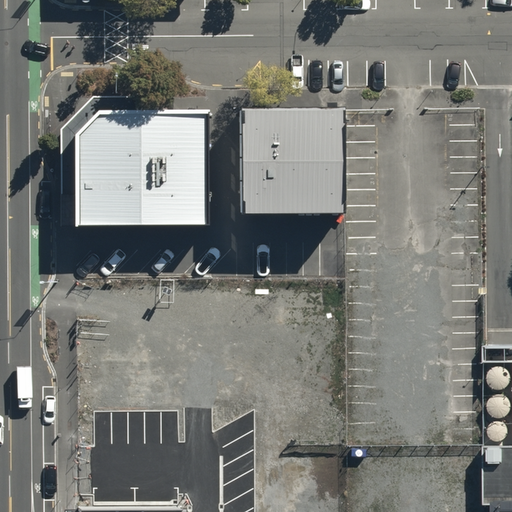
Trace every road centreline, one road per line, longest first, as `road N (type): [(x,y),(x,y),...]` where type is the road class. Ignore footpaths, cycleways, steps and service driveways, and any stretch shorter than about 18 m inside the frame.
road 1 (unclassified): [(511,34),(6,41)]
road 2 (tertiary): [(6,41),(9,511)]
